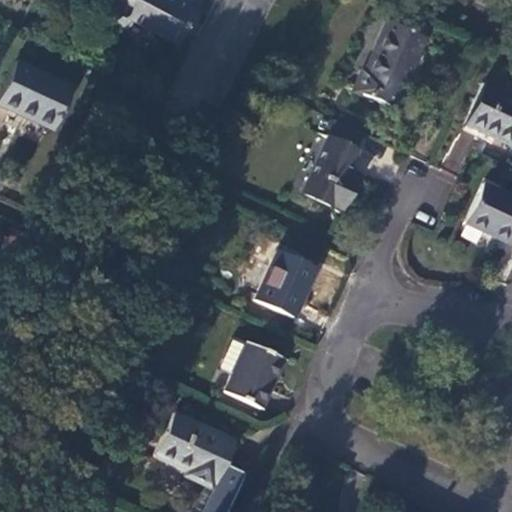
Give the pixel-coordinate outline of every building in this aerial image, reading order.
[(174,45),(198,0),(107,0),(99,17),(125,31),(130,22),(174,45)] [(392,108),(422,37),(385,21),(363,73),(360,72),(352,91),(392,108)] [(14,62),(0,91),(0,106),(49,129),(68,88),(14,62)] [(511,139),(511,98),(480,84),(461,124),(509,146),(511,139)] [(325,138),(301,191),(340,209),(353,178),(343,174),(353,151),(325,138)] [(363,173),(372,155),(360,148),(350,166),(363,173)] [(511,197),(480,183),(462,223),(507,244),(510,237),(511,237),(511,197)] [(275,251),(252,301),(290,319),(313,268),(275,251)] [(231,338),(216,370),(230,376),(245,345),(231,338)] [(282,359),(245,343),(245,345),(230,376),(222,393),(258,410),(282,359)] [(233,442),(171,414),(151,456),(184,471),(183,476),(209,489),(212,484),(213,485),(233,442)]
